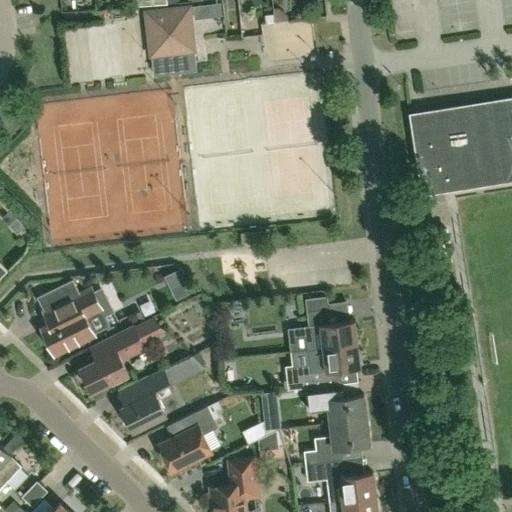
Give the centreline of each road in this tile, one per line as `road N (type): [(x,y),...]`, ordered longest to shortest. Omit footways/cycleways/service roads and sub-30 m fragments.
road 1 (unclassified): [(355,0),(416,511)]
road 2 (residential): [(0,382),(38,400),(146,511)]
